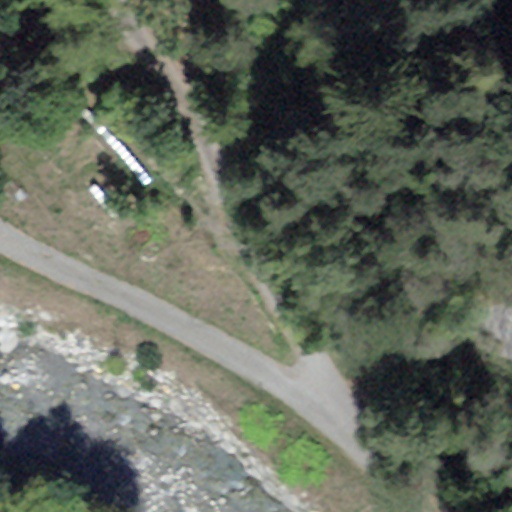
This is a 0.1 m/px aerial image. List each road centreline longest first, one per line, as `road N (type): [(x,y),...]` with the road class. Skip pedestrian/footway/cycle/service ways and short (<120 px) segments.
road 1 (unclassified): [(324,387),(302,388),(266,373),(0,236)]
road 2 (residential): [(163,67),(324,387)]
road 3 (residential): [(324,387),(407,511)]
